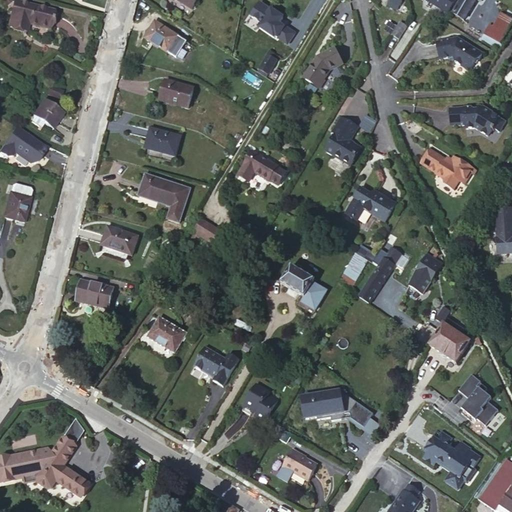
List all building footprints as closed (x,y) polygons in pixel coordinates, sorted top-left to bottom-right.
[(196,0),(176,0),(191,9),(196,0)] [(398,0),(388,0),(386,5),(395,11),(401,2),(398,0)] [(424,0),(448,14),(456,0),(424,0)] [(474,0),(461,0),(452,15),(462,21),(474,0)] [(24,23),(29,24),(49,29),(54,12),(15,2),(8,27),(22,31),(24,23)] [(275,36),(287,43),(294,32),(284,25),(283,26),(278,23),(282,17),(270,9),(268,12),(257,5),(249,17),(261,24),(258,28),(274,38),(275,36)] [(511,22),(511,21),(500,14),(491,27),(488,25),(483,34),(500,44),(511,22)] [(408,24),(402,20),(393,33),(400,37),(408,24)] [(167,52),(177,37),(155,23),(145,37),(167,52)] [(459,43),(460,41),(456,39),(434,43),(438,61),(446,60),(467,73),(474,61),(478,61),(482,54),(464,43),(463,46),(459,43)] [(341,61),(333,46),(318,55),(319,56),(314,59),(302,78),(318,88),(323,79),(322,79),(328,68),(341,61)] [(271,52),(269,50),(258,68),(267,73),(276,58),(270,54),(271,52)] [(193,89),(165,82),(160,101),(187,108),(193,89)] [(63,91),(50,87),(47,95),(60,100),(63,91)] [(42,123),(52,130),(62,115),(43,102),(33,117),(34,118),(31,122),(36,126),(37,124),(40,126),(42,123)] [(475,108),(444,116),(448,132),(462,129),(464,133),(471,131),(485,138),(489,133),(491,133),(492,131),(497,134),(502,124),(489,116),(489,114),(479,109),(478,110),(475,108)] [(353,126),(338,117),(329,133),(333,135),(324,152),(330,155),(333,155),(348,164),(357,150),(344,142),(353,126)] [(42,145),(17,128),(0,151),(0,153),(6,157),(12,157),(14,154),(18,157),(18,156),(21,157),(20,158),(29,165),(37,163),(47,148),(42,145)] [(151,130),(147,142),(151,144),(149,150),(175,156),(180,138),(151,130)] [(419,166),(425,170),(436,153),(429,149),(419,166)] [(276,167),(251,152),(239,173),(250,180),(254,173),(268,182),(268,181),(277,186),(282,176),(274,171),(276,168),(276,167)] [(436,153),(425,170),(434,176),(434,177),(441,181),(443,187),(452,193),(458,184),(463,188),(470,176),(473,170),(453,157),(452,159),(451,162),(446,160),(436,153)] [(284,173),(276,168),(274,171),(282,176),(284,173)] [(250,180),(239,173),(237,176),(248,183),(250,180)] [(189,190),(146,176),(139,196),(171,207),(168,219),(178,223),(189,190)] [(10,194),(4,218),(24,223),(30,199),(31,191),(30,188),(15,185),(12,186),(10,194)] [(394,205),(373,193),(370,198),(358,191),(343,215),(356,223),(362,211),(383,223),(394,205)] [(511,234),(510,235),(507,223),(509,223),(505,207),(484,212),(481,215),(484,228),(491,227),(494,239),(492,241),(493,245),(495,246),(497,254),(506,252),(506,254),(511,252),(511,234)] [(222,250),(230,238),(202,221),(195,233),(222,250)] [(138,237),(108,227),(101,245),(131,256),(138,237)] [(396,236),(392,234),(386,243),(390,245),(396,236)] [(236,242),(230,238),(222,250),(228,254),(236,242)] [(377,255),(360,246),(355,254),(366,261),(371,264),(377,255)] [(391,249),(385,259),(394,264),(400,254),(391,249)] [(351,286),(366,261),(355,254),(340,280),(351,286)] [(385,259),(377,254),(377,255),(371,264),(377,268),(358,296),(369,303),(394,264),(385,259)] [(441,266),(426,255),(415,272),(409,287),(422,296),(441,266)] [(291,266),(280,283),(304,298),(302,303),(315,311),(326,291),(313,284),(315,280),(291,266)] [(113,289),(81,282),(77,301),(109,308),(113,289)] [(442,325),(446,320),(452,313),(442,307),(434,320),(442,325)] [(154,331),(161,320),(159,318),(152,330),(154,331)] [(185,335),(161,320),(154,331),(152,330),(147,337),(174,353),(185,335)] [(446,320),(442,325),(453,332),(456,326),(446,320)] [(456,363),(469,342),(459,336),(463,330),(456,326),(453,332),(442,325),(432,342),(429,340),(428,343),(430,345),(429,346),(456,363)] [(204,347),(192,367),(210,377),(211,375),(215,376),(213,380),(223,386),(238,359),(228,353),(225,358),(204,347)] [(484,428),(497,412),(487,404),(490,400),(483,394),(486,390),(479,384),(480,383),(471,376),(457,392),(468,401),(460,410),(462,412),(460,414),(468,421),(470,419),(475,422),(476,421),(484,428)] [(267,393),(269,391),(256,383),(243,407),(252,412),(253,409),(257,411),(255,416),(264,421),(277,399),(267,393)] [(346,414),(345,414),(351,412),(352,417),(366,425),(375,411),(347,393),(342,394),(341,390),(307,397),(304,401),(308,419),(319,417),(319,420),(333,417),(333,420),(343,418),(346,414)] [(278,396),(269,391),(267,393),(277,399),(278,396)] [(385,417),(375,411),(366,425),(375,431),(385,417)] [(276,424),(271,433),(282,439),(287,431),(276,424)] [(440,431),(438,434),(449,441),(450,438),(440,431)] [(435,438),(432,436),(423,449),(426,451),(422,457),(432,464),(436,459),(444,464),(442,467),(449,472),(443,481),(456,490),(462,480),(458,477),(466,466),(470,469),(479,457),(468,450),(469,448),(460,442),(453,451),(446,445),(449,441),(438,434),(435,438)] [(47,451),(0,460),(0,485),(23,480),(24,486),(35,484),(47,491),(50,490),(56,481),(80,495),(88,482),(64,467),(75,449),(60,440),(52,453),(47,451)] [(283,466),(277,476),(289,483),(295,472),(309,479),(318,465),(302,455),(302,454),(294,449),(283,466)] [(495,511),(511,485),(511,463),(506,459),(479,501),(495,511)] [(407,484),(402,490),(415,499),(419,493),(407,484)] [(511,511),(511,487),(494,511),(511,511)] [(415,499),(402,490),(402,489),(389,508),(390,509),(387,511),(409,511),(412,509),(413,509),(419,501),(415,499)]
